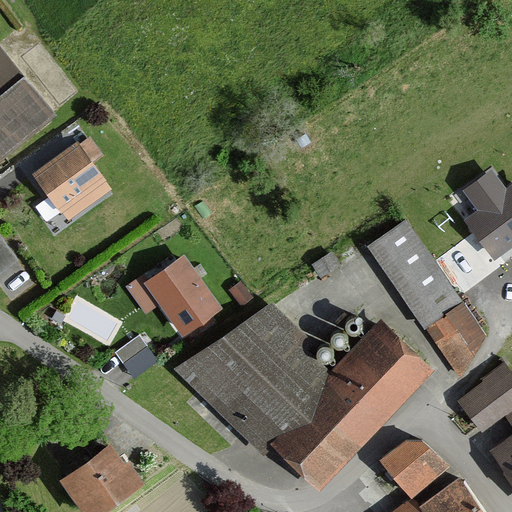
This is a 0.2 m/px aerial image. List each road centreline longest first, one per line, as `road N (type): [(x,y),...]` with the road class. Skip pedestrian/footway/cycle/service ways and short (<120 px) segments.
road 1 (residential): [(111,399),(263,498),(283,501),(317,497),(397,431),(422,425),(444,437),(509,511)]
road 2 (residential): [(111,399),(0,325)]
